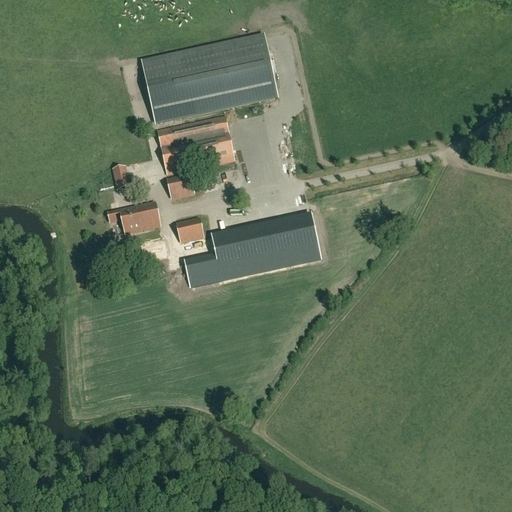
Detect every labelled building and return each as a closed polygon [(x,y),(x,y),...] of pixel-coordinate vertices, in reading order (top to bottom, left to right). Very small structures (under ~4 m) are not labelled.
[(277,99),(264,38),(143,64),(156,125),(277,99)] [(167,177),(235,162),(225,118),(157,133),(167,177)] [(117,192),(130,189),(125,168),(113,171),(117,192)] [(189,176),(168,181),(172,200),(194,196),(189,176)] [(126,236),(160,229),(154,204),(108,214),(110,224),(121,222),(122,228),(124,228),(126,236)] [(309,216),(208,235),(212,256),(313,238),(309,216)] [(181,244),(203,240),(199,220),(177,225),(181,244)]
